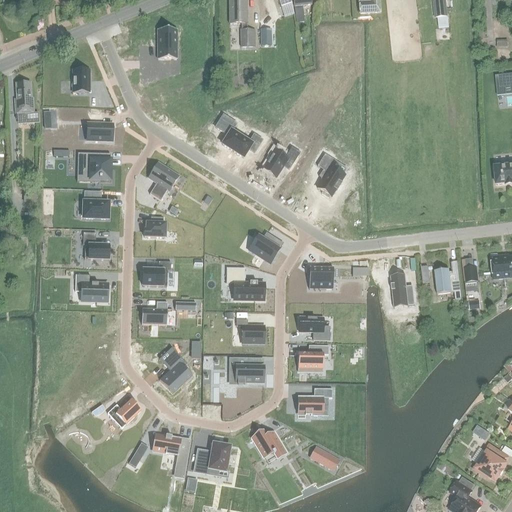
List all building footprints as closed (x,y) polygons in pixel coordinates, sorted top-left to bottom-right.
[(255,49),(255,31),(247,31),(246,0),(228,0),(229,25),(241,25),(241,31),(240,31),(241,49),(255,49)] [(309,0),(291,0),(293,9),(311,7),(309,0)] [(379,0),(369,0),(370,2),(358,3),(359,15),(381,14),(379,0)] [(432,0),(434,20),(438,19),(439,29),(449,28),(445,0),(432,0)] [(260,30),(260,46),(271,46),(271,30),(260,30)] [(176,64),(176,34),(157,34),(157,64),(176,64)] [(485,34),(479,34),(479,45),(488,45),(487,38),(485,38),(485,34)] [(89,94),(89,72),(72,72),(73,94),(89,94)] [(511,74),(503,76),(504,89),(511,87),(511,74)] [(15,115),(33,114),(33,100),(31,100),(30,84),(15,85),(16,101),(14,101),(15,115)] [(203,131),(203,92),(191,92),(191,103),(178,109),(170,104),(164,115),(180,125),(186,116),(191,116),(191,131),(203,131)] [(223,117),(215,130),(227,138),(222,146),(242,160),(248,152),(253,155),(260,144),(252,139),(248,144),(231,133),(236,126),(223,117)] [(112,143),(112,126),(87,126),(87,142),(112,143)] [(271,159),(262,172),(274,180),(282,168),(288,172),(300,154),(291,148),(284,159),(274,152),(270,159),(271,159)] [(314,166),(322,154),(314,149),(306,161),(314,166)] [(109,181),(110,168),(107,168),(107,162),(99,162),(99,155),(78,154),(77,166),(83,166),(82,176),(91,177),(90,183),(100,184),(100,181),(109,181)] [(320,185),(314,194),(319,197),(318,199),(324,203),(325,201),(327,202),(332,195),(333,196),(337,190),(336,189),(341,181),(324,170),(327,164),(321,160),(314,171),(320,175),(316,182),(320,185)] [(169,193),(178,178),(158,165),(148,180),(156,185),(149,196),(160,203),(167,192),(169,193)] [(511,166),(494,168),(496,186),(505,185),(505,187),(511,186),(511,166)] [(40,203),(40,189),(27,189),(27,203),(40,203)] [(52,203),(52,193),(44,192),(43,203),(52,203)] [(108,221),(108,205),(100,204),(100,193),(84,193),(84,204),(83,204),(83,220),(108,221)] [(175,217),(179,212),(172,208),(168,213),(175,217)] [(165,240),(165,226),(162,226),(163,220),(151,219),(150,225),(146,225),(146,232),(144,232),(144,239),(165,240)] [(19,222),(18,238),(28,239),(28,222),(19,222)] [(108,262),(109,247),(95,247),(96,235),(83,234),(82,247),(84,247),(84,261),(108,262)] [(279,251),(269,245),(273,238),(266,234),(262,240),(257,237),(257,238),(249,251),(248,251),(270,265),(275,256),(276,256),(279,251)] [(511,258),(502,260),(502,257),(490,259),(493,281),(511,278),(511,258)] [(143,271),(142,288),(166,289),(167,272),(170,272),(171,264),(158,264),(158,272),(143,271)] [(420,283),(427,282),(426,266),(419,267),(420,283)] [(309,269),(309,291),(309,287),(320,287),(320,291),(333,291),(333,269),(309,269)] [(465,285),(478,283),(476,269),(463,271),(465,285)] [(226,271),(226,285),(234,285),(233,301),(263,302),(264,285),(244,285),(245,270),(226,270),(226,271)] [(360,278),(360,270),(352,270),(352,278),(360,278)] [(462,301),(459,274),(449,275),(449,272),(434,273),(438,296),(455,294),(455,302),(462,301)] [(76,277),(75,286),(81,286),(81,303),(107,304),(108,286),(89,285),(90,277),(76,277)] [(405,277),(390,278),(394,310),(394,304),(407,303),(408,309),(409,309),(409,307),(415,307),(414,304),(413,290),(407,290),(405,277)] [(480,311),(479,303),(468,304),(469,312),(480,311)] [(166,326),(167,305),(156,304),(156,310),(142,310),(141,326),(166,326)] [(175,304),(175,313),(195,313),(195,305),(175,304)] [(236,322),(236,328),(242,328),(242,345),(264,346),(264,328),(247,328),(247,322),(236,322)] [(329,343),(329,329),(323,329),(323,322),(299,322),(299,336),(313,337),(313,343),(329,343)] [(192,344),(192,360),(200,360),(200,344),(192,344)] [(322,371),(322,356),(328,356),(328,348),(311,348),(311,356),(298,355),(298,371),(322,371)] [(169,372),(159,382),(173,396),(182,387),(180,386),(183,383),(185,385),(192,378),(183,369),(187,366),(171,350),(167,354),(171,358),(163,365),(169,372)] [(229,360),(229,374),(235,374),(235,385),(263,386),(263,375),(262,375),(262,369),(249,369),(249,361),(229,360)] [(109,387),(100,364),(87,369),(96,391),(109,387)] [(298,399),(297,415),(310,415),(310,417),(322,418),(323,400),(332,400),(332,391),(314,391),(314,399),(298,399)] [(74,419),(93,405),(88,397),(68,411),(74,419)] [(116,407),(107,416),(121,431),(140,413),(130,402),(120,411),(116,407)] [(478,429),(474,436),(483,441),(487,435),(478,429)] [(261,434),(251,440),(263,460),(272,455),(273,457),(274,456),(276,461),(286,455),(273,434),(265,439),(261,434)] [(156,436),(152,455),(178,460),(174,478),(183,480),(189,443),(166,439),(166,437),(155,435),(155,436),(156,436)] [(135,469),(148,449),(141,444),(128,465),(135,469)] [(225,473),(229,449),(213,446),(211,458),(197,456),(195,473),(209,476),(210,471),(225,473)] [(495,483),(499,477),(500,478),(503,472),(502,472),(506,466),(504,465),(508,459),(492,449),(489,455),(485,453),(477,465),(478,466),(475,470),(479,473),(479,474),(488,480),(489,479),(495,483)] [(332,457),(325,469),(333,473),(340,461),(332,457)] [(477,511),(480,509),(467,500),(471,493),(456,484),(450,493),(458,498),(454,504),(452,505),(450,508),(451,511),(477,511)]
